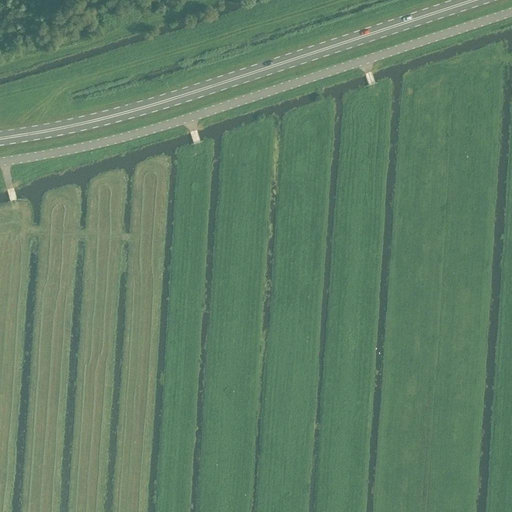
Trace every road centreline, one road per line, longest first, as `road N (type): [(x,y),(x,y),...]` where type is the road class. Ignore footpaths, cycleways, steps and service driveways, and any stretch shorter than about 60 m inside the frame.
road 1 (unclassified): [(511,11),(188,117),(0,161)]
road 2 (primary): [(0,138),(151,105),(473,0)]
road 3 (track): [(149,238),(13,231)]
